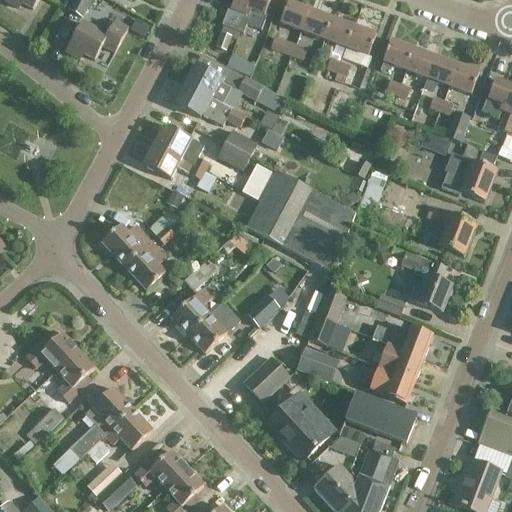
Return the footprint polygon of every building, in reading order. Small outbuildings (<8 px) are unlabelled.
[(6,0),(5,3),(19,11),(22,6),(33,12),(40,0),(6,0)] [(75,0),(69,14),(84,21),(94,0),(75,0)] [(229,10),(222,28),(240,35),(253,0),(235,0),(231,11),(229,10)] [(271,0),(253,0),(240,35),(243,36),(247,27),(261,33),(267,18),(265,17),(271,0)] [(280,26),(275,42),(295,50),(302,34),(303,35),(311,13),(289,5),(282,23),(280,26)] [(311,13),(303,35),(324,43),(332,21),(311,13)] [(63,14),(50,36),(59,41),(71,19),(63,14)] [(137,21),(131,33),(144,41),(150,29),(137,21)] [(346,51),(354,29),(332,21),(324,43),(346,51)] [(82,25),(75,37),(66,54),(80,62),(83,57),(95,63),(102,49),(115,55),(129,31),(115,23),(106,39),(94,32),(82,25)] [(368,59),(369,56),(376,38),(354,29),(346,51),(368,59)] [(222,35),(217,51),(227,54),(232,39),(222,35)] [(295,50),(275,42),(271,51),(294,60),(297,50),(295,50)] [(383,65),(385,66),(381,74),(390,77),(393,69),(406,74),(414,52),(391,43),(383,65)] [(306,54),(297,50),(294,60),(302,63),(306,54)] [(435,60),(414,52),(406,74),(407,74),(404,82),(412,86),(416,77),(427,82),(435,60)] [(427,82),(449,90),(457,68),(435,60),(427,82)] [(326,72),(336,75),(339,66),(329,62),(326,72)] [(349,70),(339,66),(336,75),(346,79),(349,70)] [(197,68),(186,89),(233,113),(242,96),(256,103),(257,101),(270,108),(276,97),(226,70),(221,81),(197,68)] [(479,76),(457,68),(449,90),(471,98),(479,76)] [(502,114),(511,88),(496,82),(489,101),(487,100),(482,115),(499,121),(501,114),(502,114)] [(386,94),(396,98),(399,89),(390,85),(386,94)] [(511,88),(502,114),(505,115),(499,132),(510,136),(511,130),(511,88)] [(233,113),(186,89),(176,107),(200,120),(201,118),(223,129),(226,123),(240,130),(246,120),(233,113)] [(409,92),(399,89),(396,98),(405,101),(409,92)] [(429,110),(439,114),(443,105),(433,101),(429,110)] [(452,108),(443,105),(439,114),(449,117),(452,108)] [(454,116),(446,139),(460,144),(469,121),(454,116)] [(364,119),(357,137),(367,141),(374,123),(364,119)] [(165,128),(154,148),(205,175),(209,168),(209,167),(198,161),(205,149),(165,128)] [(226,148),(251,161),(258,149),(233,135),(226,148)] [(217,181),(205,175),(154,148),(144,168),(171,182),(177,171),(200,183),(197,190),(209,196),(217,181)] [(251,161),(226,148),(219,161),(244,174),(251,161)] [(511,153),(501,149),(497,159),(510,164),(511,159),(511,153)] [(461,195),(466,197),(485,205),(497,173),(493,171),(497,160),(483,155),(479,166),(462,159),(462,160),(453,157),(445,175),(448,176),(442,191),(460,198),(461,195)] [(372,169),(361,163),(353,176),(364,182),(372,169)] [(332,276),(356,218),(276,175),(272,183),(260,205),(246,231),(332,276)] [(249,199),(260,205),(272,183),(260,177),(249,199)] [(359,182),(355,191),(362,194),(366,185),(359,182)] [(173,193),(166,206),(178,212),(185,199),(173,193)] [(353,196),(341,204),(346,212),(358,203),(353,196)] [(426,222),(437,226),(445,229),(437,249),(464,259),(476,226),(432,209),(426,222)] [(157,240),(168,231),(179,222),(182,219),(168,216),(150,232),(157,240)] [(213,222),(206,234),(222,242),(228,230),(213,222)] [(152,246),(150,243),(136,229),(128,236),(121,228),(102,246),(125,270),(152,246)] [(165,249),(175,239),(168,231),(157,240),(165,249)] [(352,235),(346,250),(362,257),(369,241),(352,235)] [(166,262),(152,246),(125,270),(147,294),(166,276),(159,268),(166,262)] [(258,248),(248,257),(249,259),(258,268),(268,258),(258,248)] [(409,302),(442,315),(452,289),(441,284),(446,271),(406,256),(401,269),(415,274),(414,277),(424,281),(421,287),(416,285),(411,285),(406,288),(404,293),(405,299),(409,302)] [(211,267),(208,269),(205,266),(185,285),(195,296),(215,277),(214,276),(217,273),(211,267)] [(253,283),(241,294),(248,302),(260,291),(253,283)] [(203,292),(186,307),(171,321),(189,339),(211,318),(203,310),(212,301),(203,292)] [(317,321),(337,329),(347,302),(327,294),(317,321)] [(382,299),(377,310),(400,319),(405,308),(382,299)] [(268,300),(248,319),(258,330),(279,311),(268,300)] [(211,318),(189,339),(205,357),(237,327),(228,317),(219,326),(211,318)] [(337,329),(317,321),(308,343),(328,351),(337,329)] [(387,349),(424,363),(433,339),(410,331),(406,340),(378,329),(372,342),(387,348),(387,349)] [(57,374),(78,354),(62,336),(54,344),(50,339),(26,361),(37,372),(46,363),(57,374)] [(387,349),(378,371),(415,385),(424,363),(387,349)] [(302,361),(297,373),(306,377),(315,380),(320,382),(328,360),(324,359),(306,351),(302,361)] [(78,354),(57,374),(67,385),(58,394),(69,405),(91,384),(87,379),(95,371),(78,354)] [(262,406),(289,381),(271,362),(245,387),(262,406)] [(358,379),(371,384),(376,370),(364,365),(358,379)] [(370,393),(388,400),(406,408),(415,385),(378,371),(370,393)] [(113,391),(99,405),(92,411),(93,411),(86,418),(95,429),(61,461),(71,471),(87,457),(100,444),(106,439),(105,438),(133,413),(113,391)] [(343,394),(339,404),(348,408),(353,398),(343,394)] [(38,395),(15,417),(22,424),(44,402),(38,395)] [(406,447),(415,422),(416,421),(355,397),(345,423),(406,447)] [(298,399),(283,413),(268,426),(303,463),(332,436),(298,399)] [(511,408),(508,418),(490,411),(478,445),(511,458),(511,408)] [(31,442),(13,457),(19,463),(65,422),(55,411),(27,438),(31,442)] [(153,434),(133,413),(105,438),(106,439),(114,448),(121,442),(132,454),(153,434)] [(344,430),(340,440),(351,444),(355,434),(344,430)] [(355,434),(351,444),(362,448),(365,438),(355,434)] [(341,440),(332,448),(338,454),(354,460),(359,447),(341,440)] [(100,444),(87,457),(97,468),(111,455),(100,444)] [(381,511),(400,464),(399,464),(390,461),(380,457),(369,452),(356,486),(346,511),(381,511)] [(167,491),(188,472),(171,454),(163,461),(158,456),(135,478),(145,488),(155,479),(167,491)] [(466,511),(486,511),(500,475),(470,464),(454,507),(466,511)] [(323,483),(314,492),(332,511),(346,511),(356,486),(339,468),(323,483)] [(188,472),(167,491),(177,502),(167,511),(189,511),(201,502),(196,497),(204,489),(188,472)] [(125,476),(97,501),(106,511),(112,511),(137,490),(125,476)] [(49,511),(39,500),(26,511),(49,511)]
